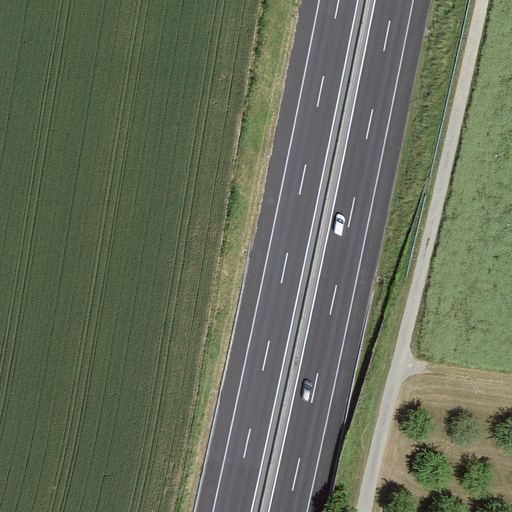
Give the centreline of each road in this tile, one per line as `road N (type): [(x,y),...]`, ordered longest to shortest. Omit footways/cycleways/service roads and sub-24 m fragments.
road 1 (track): [(364,511),(482,0)]
road 2 (motorway): [(287,511),(394,0)]
road 3 (motorway): [(339,0),(232,511)]
